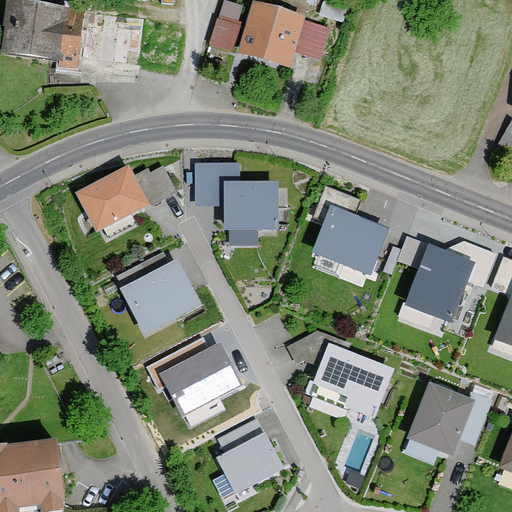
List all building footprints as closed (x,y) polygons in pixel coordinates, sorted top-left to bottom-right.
[(211,47),(235,53),(248,8),(224,1),(211,47)] [(240,61),(295,76),(309,21),(255,7),(240,61)] [(146,22),(9,8),(3,65),(139,79),(140,73),(178,77),(182,33),(146,30),(146,22)] [(279,236),(278,187),(241,188),(241,166),(195,167),(196,209),(224,209),(224,237),(230,237),(230,248),(258,248),(258,236),(279,236)] [(133,179),(129,171),(76,198),(96,238),(177,197),(163,169),(150,176),(148,171),(133,179)] [(390,234),(356,221),(362,204),(326,190),(314,221),(325,226),(312,259),(372,282),(390,234)] [(496,257),(464,246),(439,256),(428,252),(406,312),(455,330),(471,287),(483,291),(496,257)] [(202,314),(177,265),(171,268),(164,255),(116,279),(124,293),(121,295),(145,343),(202,314)] [(511,263),(503,260),(491,292),(511,299),(511,300),(494,347),(511,354),(511,263)] [(297,368),(304,364),(315,368),(303,397),(375,425),(394,375),(334,352),(338,342),(317,334),(287,350),(297,368)] [(219,342),(159,374),(182,417),(242,385),(219,342)] [(468,404),(429,389),(408,444),(453,462),(461,443),(475,448),(493,403),(472,395),(468,404)] [(222,466),(242,503),(288,479),(260,424),(219,445),(229,463),(222,466)] [(72,511),(63,445),(0,454),(0,511),(72,511)] [(511,450),(503,473),(511,476),(511,450)]
